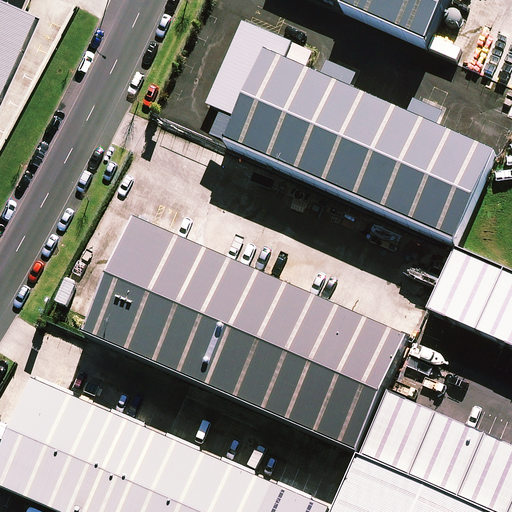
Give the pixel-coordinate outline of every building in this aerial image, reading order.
[(0,0),(0,68),(31,0),(0,0)] [(456,0),(343,0),(343,1),(438,42),(456,0)] [(500,143),(273,45),(233,138),(459,236),(500,143)] [(407,337),(135,214),(80,334),(352,457),(407,337)] [(511,276),(457,252),(430,310),(511,346),(511,276)] [(266,511),(279,484),(35,373),(0,450),(0,482),(66,511),(266,511)] [(511,511),(511,446),(392,393),(364,451),(499,511),(511,511)] [(499,511),(364,451),(336,511),(499,511)]
